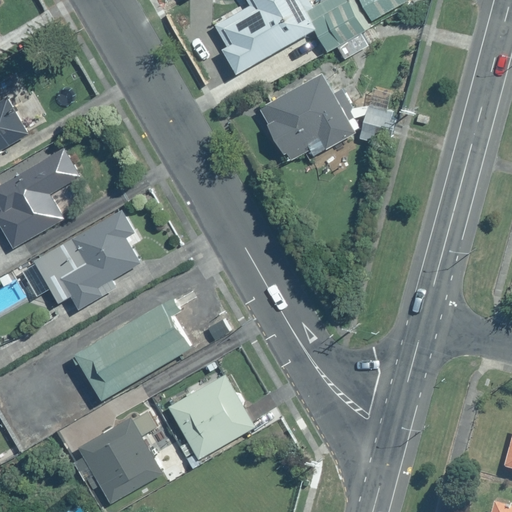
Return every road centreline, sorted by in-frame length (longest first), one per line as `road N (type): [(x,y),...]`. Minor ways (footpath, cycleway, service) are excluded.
road 1 (tertiary): [(395,426),(367,416),(317,368),(101,0)]
road 2 (secondary): [(510,0),(424,320)]
